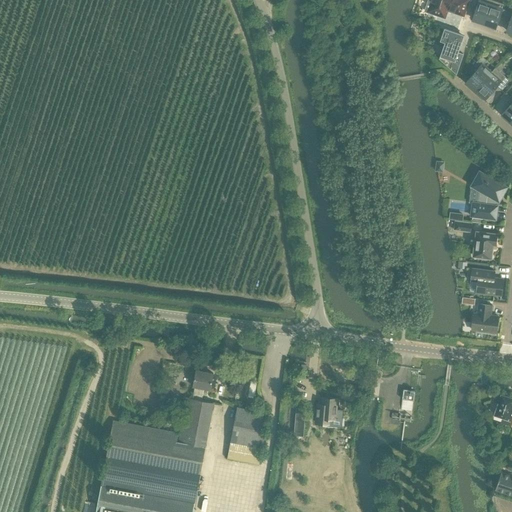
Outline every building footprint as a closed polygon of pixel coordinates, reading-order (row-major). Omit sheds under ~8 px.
[(428,12),(444,17),(447,10),(463,15),(468,0),(428,0),(430,2),(432,2),(428,12)] [(473,19),(484,23),(491,0),(479,0),(479,1),(475,0),(472,0),(470,7),(476,9),(473,19)] [(499,17),(505,19),(507,11),(502,9),(503,4),(492,0),(491,0),(484,23),(495,27),(499,17)] [(444,28),(444,29),(444,30),(440,41),(445,42),(443,49),(442,49),(439,59),(456,75),(463,54),(462,56),(458,54),(464,35),(444,28)] [(467,81),(477,89),(495,68),(492,71),(483,64),(487,60),(482,56),(473,65),(477,69),(467,81)] [(495,68),(477,89),(486,97),(496,86),(500,90),(509,80),(505,76),(495,68)] [(511,102),(503,113),(511,120),(511,94),(509,97),(511,100),(511,102)] [(507,187),(504,185),(480,171),(472,185),(479,189),(477,203),(473,202),(471,215),(471,216),(496,219),(497,205),(496,205),(496,199),(497,200),(499,201),(501,197),(507,187)] [(454,230),(470,232),(471,223),(455,221),(454,230)] [(473,256),(477,256),(477,259),(480,259),(487,260),(487,257),(491,258),(492,248),(495,249),(495,244),(496,244),(497,234),(476,231),(473,256)] [(494,278),(495,272),(495,271),(472,268),(471,281),(478,282),(476,292),(501,296),(501,293),(503,279),(494,278)] [(472,330),(496,333),(498,316),(491,315),(491,313),(492,305),(478,304),(477,314),(474,313),(472,330)] [(178,433),(114,421),(96,511),(192,511),(214,402),(202,400),(204,388),(210,390),(213,374),(196,370),(193,386),(195,387),(193,398),(187,397),(178,442),(176,442),(178,433)] [(183,382),(190,383),(191,376),(184,375),(183,382)] [(325,392),(325,390),(317,389),(316,396),(306,395),(305,404),(312,405),(311,415),(325,417),(326,411),(330,412),(333,393),(325,392)] [(403,389),(401,410),(412,411),(415,391),(403,389)] [(494,401),(499,402),(495,414),(503,417),(501,423),(511,426),(511,424),(511,410),(511,406),(511,398),(496,393),(494,401)] [(228,458),(259,464),(269,413),(237,407),(228,458)] [(294,435),(303,436),(305,418),(296,418),(294,435)] [(495,490),(511,495),(511,476),(501,473),(495,490)]
